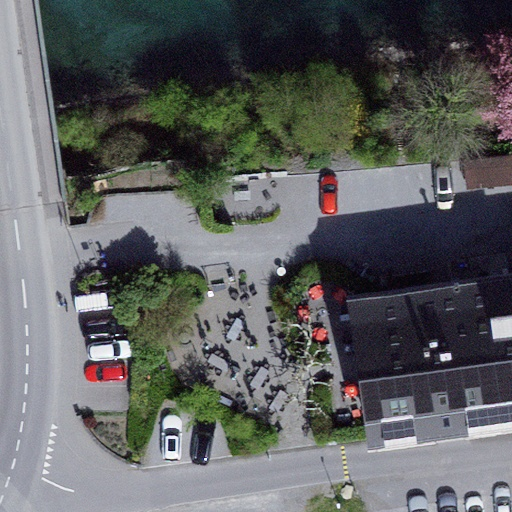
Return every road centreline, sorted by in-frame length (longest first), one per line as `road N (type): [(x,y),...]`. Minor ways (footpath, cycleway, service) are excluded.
road 1 (residential): [(5,489),(129,493),(511,441)]
road 2 (tertiary): [(0,106),(29,371),(5,489)]
